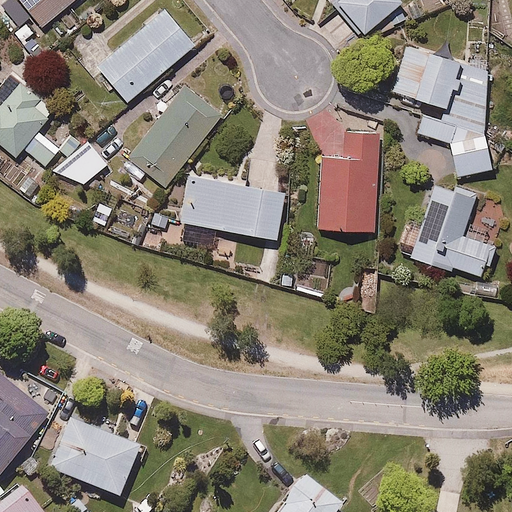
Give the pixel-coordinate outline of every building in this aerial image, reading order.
[(17,0),(44,29),(75,0),(17,0)] [(327,0),(336,10),(343,4),(365,29),(397,0),(327,0)] [(195,42),(163,6),(99,65),(132,101),(195,42)] [(482,63),(404,38),(387,96),(427,109),(421,129),(453,139),(455,171),(489,169),(482,63)] [(0,142),(2,140),(16,153),(24,146),(45,166),(62,148),(40,128),(57,110),(21,76),(0,97),(0,142)] [(219,109),(180,82),(127,158),(165,185),(219,109)] [(376,225),(378,128),(345,128),(345,116),(308,115),(307,138),(324,138),(322,224),(376,225)] [(106,162),(88,140),(51,171),(69,193),(106,162)] [(284,187),(186,171),(179,216),(277,232),(284,187)] [(477,195),(435,182),(412,252),(481,274),(485,261),(490,263),(497,244),(464,234),(477,195)] [(378,271),(361,271),(361,304),(378,304),(378,271)] [(0,469),(49,412),(0,369),(0,469)] [(140,446),(70,416),(48,467),(118,497),(140,446)] [(334,511),(345,498),(308,472),(280,511),(334,511)] [(0,497),(0,511),(41,511),(20,482),(0,497)]
